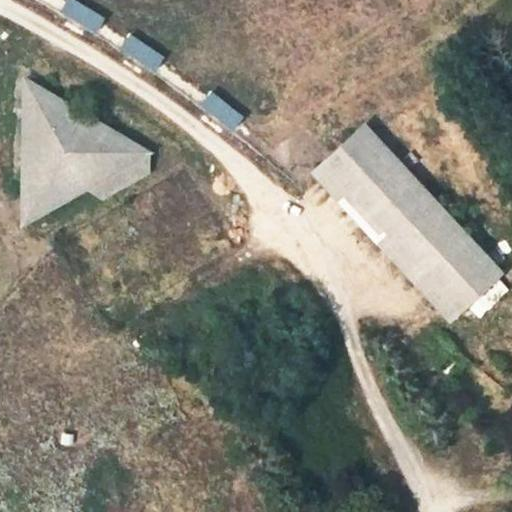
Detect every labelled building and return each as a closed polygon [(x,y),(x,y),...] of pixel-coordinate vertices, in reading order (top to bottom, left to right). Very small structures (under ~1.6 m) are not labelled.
[(77,0),(70,0),(63,11),(97,33),(106,18),(77,0)] [(159,68),(166,52),(130,35),(122,52),(159,68)] [(147,158),(25,81),(21,229),(83,194),(147,158)] [(232,131),(244,118),(214,91),(202,104),(232,131)] [(363,130),(315,172),(452,324),(500,279),(464,239),(363,130)] [(101,203),(149,175),(147,158),(83,194),(101,203)]
